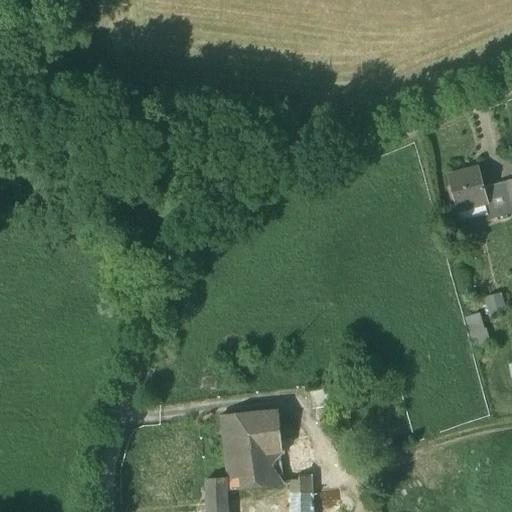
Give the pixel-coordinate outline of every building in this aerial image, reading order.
[(448,178),(457,212),(484,205),(487,204),(483,189),(478,170),(477,170),(478,173),(466,176),(465,173),(448,178)] [(489,221),(511,214),(511,203),(506,183),(483,189),(487,204),(484,205),(487,216),(489,221)] [(460,223),(487,216),(484,205),(457,212),(460,223)] [(502,294),(484,298),(489,317),(507,313),(502,294)] [(481,314),(467,317),(476,350),(489,347),(481,314)] [(309,392),(312,411),(339,406),(335,388),(309,392)] [(228,479),(227,492),(283,486),(290,485),(311,482),(308,438),(281,441),(279,412),(220,417),(228,479)] [(207,499),(207,502),(228,500),(227,492),(228,479),(206,481),(207,499)] [(290,485),(291,499),(311,495),(311,482),(290,485)] [(311,511),(311,495),(291,499),(291,511),(311,511)] [(228,511),(228,500),(207,502),(207,511),(228,511)]
